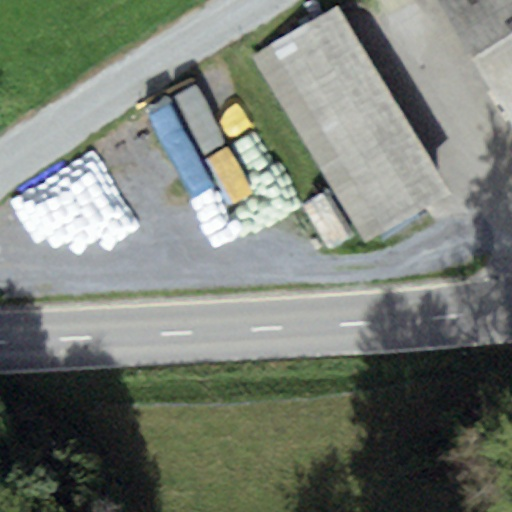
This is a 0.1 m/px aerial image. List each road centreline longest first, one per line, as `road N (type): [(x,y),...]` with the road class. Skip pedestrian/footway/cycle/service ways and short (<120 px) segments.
road 1 (tertiary): [(0,342),(275,333),(511,308)]
road 2 (track): [(275,0),(0,183)]
